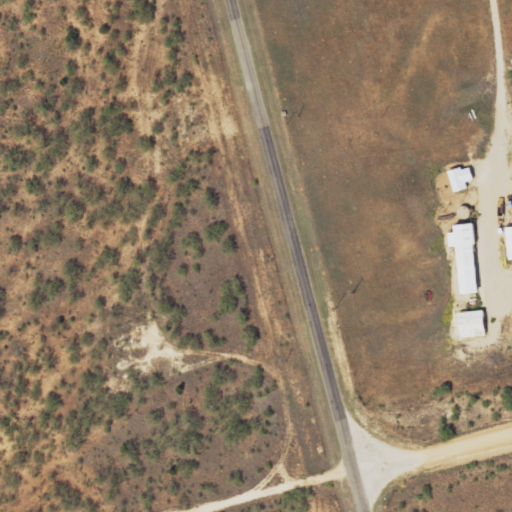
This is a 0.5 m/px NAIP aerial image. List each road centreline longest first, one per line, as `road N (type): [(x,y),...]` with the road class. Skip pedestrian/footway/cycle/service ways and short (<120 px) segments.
road 1 (residential): [(244,0),(376,511)]
road 2 (residential): [(368,476),(511,437)]
